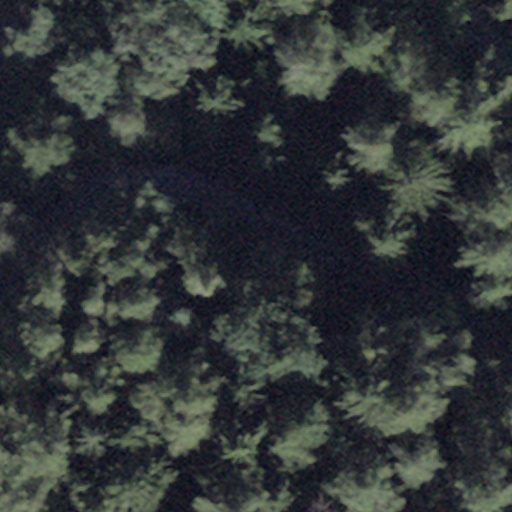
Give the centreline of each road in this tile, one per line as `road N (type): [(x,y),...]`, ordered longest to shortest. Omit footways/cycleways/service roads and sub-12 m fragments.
road 1 (track): [(511,342),(312,253),(161,163),(110,166),(86,180),(55,216),(0,325)]
road 2 (track): [(0,211),(64,158),(110,166)]
